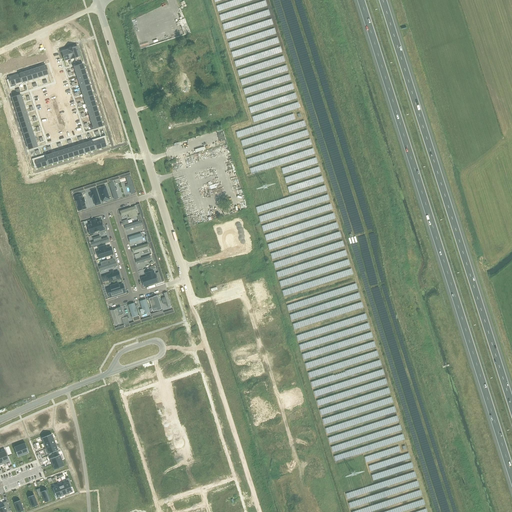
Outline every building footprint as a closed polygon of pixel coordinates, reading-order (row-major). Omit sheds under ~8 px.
[(77,46),(72,48),(75,58),(76,58),(80,56),(77,46)] [(67,50),(62,52),(65,61),(70,59),(67,50)] [(83,64),(74,67),(76,72),(84,69),(83,64)] [(46,66),(40,67),(43,76),(48,74),(46,66)] [(20,74),(13,76),(16,86),(23,84),(20,74)] [(9,79),(7,80),(9,88),(16,86),(13,76),(8,78),(9,79)] [(21,95),(12,98),(14,103),(22,100),(21,95)] [(200,98),(191,101),(193,107),(202,104),(200,98)] [(101,121),(92,124),(94,129),(103,126),(101,121)] [(105,136),(98,138),(101,148),(106,146),(106,144),(108,144),(105,136)] [(98,138),(92,140),(95,150),(101,148),(98,138)] [(36,141),(27,144),(29,150),(37,147),(36,141)] [(46,155),(45,155),(49,164),(54,163),(51,154),(46,156),(46,155)] [(45,155),(39,157),(42,167),(49,164),(45,155)] [(39,157),(32,159),(34,167),(37,166),(37,168),(42,167),(39,157)] [(126,178),(131,195),(136,193),(131,177),(126,178)] [(114,182),(109,184),(113,200),(118,199),(114,182)] [(107,203),(102,186),(97,187),(102,204),(107,203)] [(90,190),(94,206),(101,204),(96,188),(90,190)] [(82,194),(73,196),(77,211),(86,209),(82,194)] [(139,216),(135,206),(120,211),(122,217),(129,215),(130,219),(139,216)] [(102,223),(87,228),(89,235),(104,230),(102,223)] [(126,233),(142,228),(141,223),(125,228),(126,233)] [(130,245),(144,240),(142,234),(128,238),(130,245)] [(93,247),(109,242),(108,237),(92,242),(93,247)] [(133,255),(151,250),(149,244),(131,249),(133,255)] [(111,247),(97,252),(99,259),(113,254),(111,247)] [(135,260),(138,268),(155,263),(152,255),(135,260)] [(113,259),(100,263),(102,268),(114,264),(113,259)] [(109,282),(122,278),(119,271),(107,276),(109,282)] [(157,277),(142,281),(144,287),(159,283),(157,277)] [(107,294),(109,299),(127,293),(125,288),(107,294)] [(172,307),(168,293),(164,294),(165,298),(162,299),(164,305),(167,304),(168,308),(172,307)] [(155,305),(152,306),(153,312),(160,310),(156,297),(153,298),(155,305)] [(144,314),(149,312),(146,301),(140,302),(144,314)] [(132,319),(138,317),(134,304),(128,306),(132,319)] [(110,312),(115,327),(122,324),(120,318),(123,317),(122,313),(120,314),(118,309),(110,312)] [(194,377),(189,378),(193,388),(198,387),(194,377)] [(170,385),(165,386),(168,396),(173,395),(170,385)] [(158,389),(152,390),(156,400),(161,399),(158,389)] [(133,396),(128,398),(131,408),(136,406),(133,396)] [(205,411),(194,414),(197,421),(207,417),(205,411)] [(207,417),(197,421),(199,427),(209,423),(207,417)] [(209,423),(199,427),(201,433),(211,430),(209,423)] [(149,428),(139,432),(141,438),(151,435),(149,428)] [(211,430),(201,433),(203,439),(213,436),(211,430)] [(45,435),(41,436),(44,443),(54,439),(52,434),(46,436),(45,435)] [(151,435),(141,438),(143,445),(153,441),(151,435)] [(213,436),(203,439),(205,446),(215,443),(213,436)] [(46,448),(44,449),(44,450),(56,445),(54,439),(44,443),(46,448)] [(153,441),(143,445),(145,451),(155,447),(153,441)] [(25,443),(19,445),(23,455),(29,453),(25,443)] [(19,445),(14,447),(18,457),(23,455),(19,445)] [(56,445),(44,450),(46,455),(48,454),(49,455),(53,454),(52,452),(58,450),(56,445)] [(155,447),(145,451),(147,457),(157,454),(155,447)] [(5,450),(0,452),(4,464),(10,461),(5,450)] [(157,454),(147,457),(149,464),(160,460),(157,454)] [(60,455),(50,459),(52,464),(62,461),(60,455)] [(62,461),(52,464),(54,470),(64,466),(62,461)] [(223,466),(218,468),(221,478),(226,476),(223,466)] [(218,468),(213,470),(216,479),(221,478),(218,468)] [(198,474),(193,476),(196,485),(202,484),(198,474)] [(67,482),(63,484),(67,494),(73,492),(71,486),(72,485),(69,477),(66,479),(67,482)] [(186,478),(181,479),(184,489),(189,488),(186,478)] [(63,484),(58,486),(62,496),(67,494),(63,484)] [(58,486),(51,489),(53,493),(54,492),(56,498),(62,496),(58,486)] [(161,486),(156,488),(159,498),(165,496),(161,486)] [(40,488),(36,490),(39,497),(42,495),(45,502),(51,500),(47,490),(41,492),(40,488)] [(34,495),(28,497),(32,508),(38,505),(34,495)] [(20,500),(14,502),(17,511),(20,511),(24,511),(20,500)] [(4,506),(0,507),(0,511),(6,511),(6,510),(9,508),(7,501),(3,503),(4,506)]
